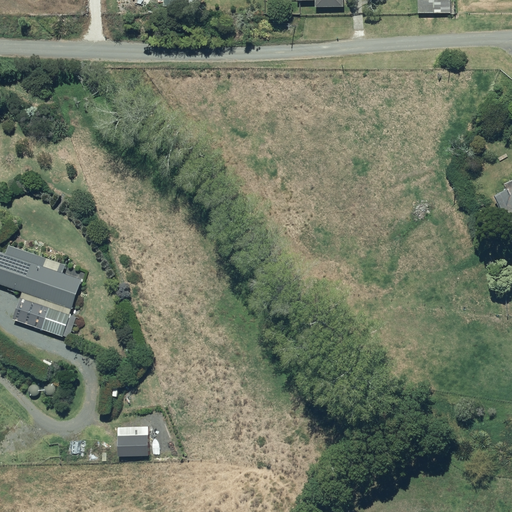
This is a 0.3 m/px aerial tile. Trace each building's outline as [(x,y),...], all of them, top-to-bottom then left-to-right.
[(299,0),(299,1),(318,1),(318,10),(345,10),(345,0),(299,0)] [(351,0),(353,14),(381,12),(380,0),(351,0)] [(450,0),(413,0),(413,15),(450,15),(450,0)] [(511,179),(496,187),(511,222),(511,179)] [(66,265),(7,244),(0,263),(0,284),(51,303),(42,330),(62,337),(83,280),(63,273),(66,265)] [(150,426),(118,426),(118,456),(150,456),(150,426)]
